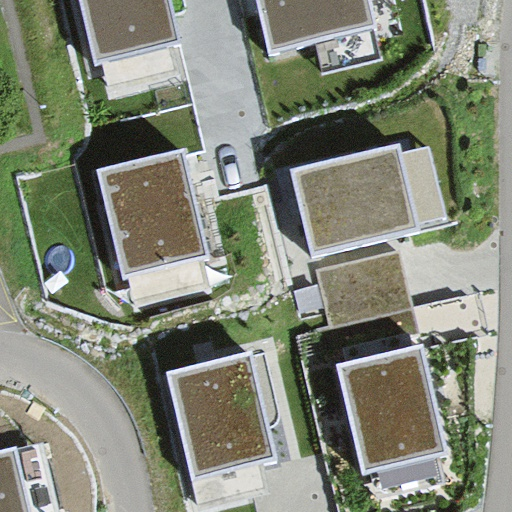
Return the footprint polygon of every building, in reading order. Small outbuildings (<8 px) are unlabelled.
[(172,0),(80,0),(97,68),(184,47),(172,0)] [(371,0),(258,0),(270,52),(316,42),(323,73),(384,59),(371,0)] [(378,0),(384,26),(405,21),(400,0),(378,0)] [(400,153),(398,144),(291,168),(311,254),(415,231),(414,224),(445,217),(430,147),(400,153)] [(185,152),(101,172),(127,279),(211,259),(189,167),(185,152)] [(0,216),(23,215),(20,162),(0,163),(0,216)] [(398,253),(319,272),(332,328),(412,309),(398,253)] [(448,455),(422,345),(338,364),(364,474),(448,455)] [(250,352),(168,372),(200,505),(266,489),(260,464),(276,460),(250,352)] [(30,511),(17,450),(0,453),(0,511),(30,511)] [(36,511),(61,511),(53,458),(30,461),(36,511)]
